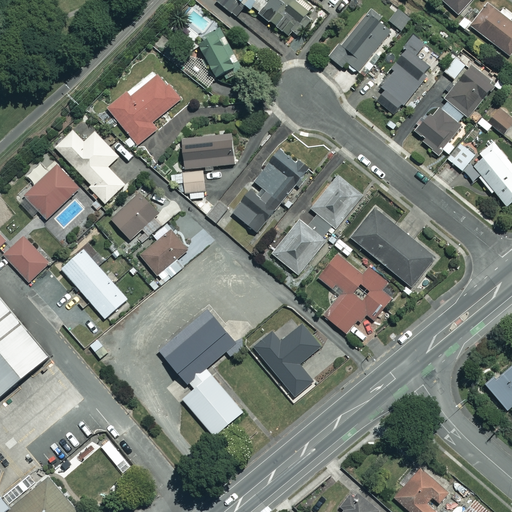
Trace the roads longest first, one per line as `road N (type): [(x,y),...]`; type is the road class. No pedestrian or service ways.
road 1 (residential): [(511,265),(300,94)]
road 2 (secondary): [(407,362),(228,511)]
road 3 (tertiary): [(511,478),(446,417),(407,362)]
road 4 (secondary): [(511,277),(407,362)]
